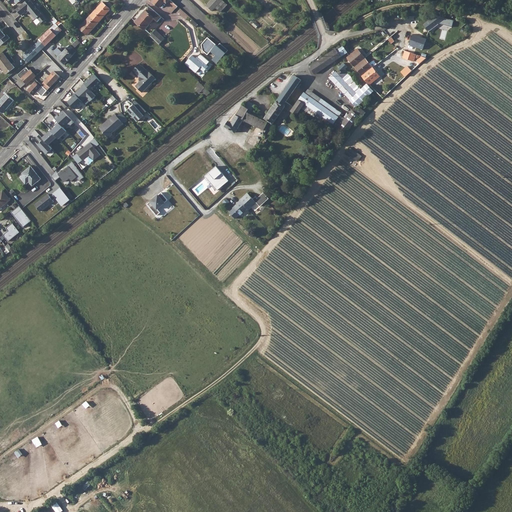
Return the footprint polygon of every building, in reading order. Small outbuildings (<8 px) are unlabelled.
[(29,0),(27,0),(16,9),(21,15),(26,11),(27,13),(29,11),(36,19),(37,18),(40,22),(42,22),(45,20),(29,0)] [(221,0),(211,0),(206,6),(211,11),(215,7),(221,0)] [(220,12),(227,4),(222,0),(221,0),(215,7),(220,12)] [(102,2),(91,15),(99,22),(108,12),(107,11),(109,8),(102,2)] [(149,6),(135,22),(144,30),(153,21),(158,25),(164,19),(149,6)] [(410,8),(409,15),(427,17),(428,11),(410,8)] [(91,15),(79,28),(86,34),(88,31),(89,33),(99,22),(91,15)] [(435,15),(423,24),(428,32),(439,24),(451,27),(454,20),(435,15)] [(51,27),(43,35),(35,42),(42,49),(45,47),(44,46),(45,46),(62,29),(65,32),(67,29),(64,26),(61,23),(60,23),(60,22),(59,21),(58,21),(57,21),(51,27)] [(0,45),(1,46),(10,38),(7,35),(6,36),(0,28),(0,27),(1,27),(0,25),(0,45)] [(156,30),(150,36),(159,44),(165,38),(156,30)] [(70,32),(67,35),(65,37),(75,47),(80,42),(77,39),(72,34),(70,32)] [(426,39),(412,34),(408,45),(422,49),(426,39)] [(217,46),(207,37),(201,44),(203,51),(207,55),(210,52),(214,56),(210,61),(217,66),(229,50),(219,43),(217,46)] [(165,41),(161,46),(165,50),(169,45),(165,41)] [(27,51),(23,55),(29,62),(42,49),(35,42),(35,43),(35,44),(27,51)] [(69,45),(58,57),(65,64),(73,55),(76,51),(69,45)] [(336,50),(340,57),(347,52),(342,46),(336,50)] [(314,74),(340,57),(336,50),(335,48),(309,65),(314,74)] [(346,57),(361,75),(371,67),(368,63),(357,49),(346,57)] [(416,54),(405,50),(403,57),(413,61),(416,54)] [(4,53),(0,55),(0,65),(6,74),(16,68),(4,53)] [(191,56),(185,63),(196,72),(200,67),(204,71),(208,66),(206,65),(209,62),(200,54),(196,59),(191,56)] [(352,109),(336,129),(342,135),(359,116),(361,118),(365,113),(358,106),(373,91),(366,84),(365,86),(363,83),(358,87),(348,74),(348,73),(345,69),(347,67),(343,63),(338,68),(339,70),(337,72),(339,74),(338,75),(335,71),(328,77),(355,106),(352,110),(352,109)] [(139,64),(133,70),(136,73),(135,73),(139,77),(138,78),(138,80),(139,81),(135,86),(142,92),(155,78),(149,72),(148,72),(142,66),(141,66),(139,64)] [(406,77),(413,70),(408,66),(402,72),(406,77)] [(26,67),(18,75),(21,78),(29,71),(26,67)] [(371,67),(361,75),(369,85),(379,76),(371,67)] [(29,71),(21,78),(26,84),(27,85),(35,77),(36,76),(31,70),(29,71)] [(56,70),(42,84),(48,89),(61,76),(56,70)] [(101,81),(95,74),(91,77),(92,77),(89,80),(88,79),(84,83),(92,90),(101,81)] [(294,75),(278,96),(285,101),(300,79),(294,75)] [(21,78),(16,82),(21,88),(26,84),(21,78)] [(35,81),(28,89),(34,95),(41,87),(35,81)] [(204,86),(198,81),(196,84),(197,85),(193,88),(198,92),(204,86)] [(91,101),(96,96),(85,83),(82,86),(82,87),(76,92),(84,101),(87,98),(91,101)] [(307,89),(304,92),(333,112),(335,109),(307,89)] [(292,106),(290,111),(296,115),(303,104),(309,107),(306,111),(330,129),(338,118),(339,119),(342,114),(335,109),(333,112),(304,92),(303,91),(292,106)] [(0,100),(0,109),(3,112),(14,100),(6,93),(0,100)] [(69,101),(76,109),(83,102),(75,94),(73,96),(74,97),(69,101)] [(278,96),(276,100),(283,105),(285,102),(285,101),(278,96)] [(148,109),(136,98),(133,100),(135,103),(129,109),(139,120),(145,114),(144,112),(148,109)] [(283,105),(276,100),(264,118),(273,124),(284,107),(285,106),(283,105)] [(285,102),(283,105),(285,106),(284,107),(290,111),(292,106),(285,102)] [(241,105),(235,114),(243,118),(242,119),(256,126),(246,143),(255,148),(265,131),(263,130),(266,125),(267,122),(254,116),(249,113),(246,112),(248,109),(244,107),(241,105)] [(58,114),(55,117),(60,123),(64,127),(68,124),(70,126),(75,122),(64,109),(60,112),(62,114),(60,116),(58,114)] [(115,113),(100,127),(108,136),(109,136),(111,136),(113,134),(113,132),(124,122),(115,113)] [(225,127),(235,133),(242,119),(243,118),(235,114),(231,122),(228,121),(225,127)] [(60,123),(52,131),(58,137),(59,139),(68,131),(64,127),(60,123)] [(51,130),(43,137),(50,145),(58,137),(52,131),(51,130)] [(40,135),(37,138),(41,142),(39,144),(47,153),(53,148),(50,145),(43,137),(40,135)] [(91,142),(73,156),(78,164),(90,155),(94,160),(100,154),(91,142)] [(349,148),(345,152),(357,161),(361,157),(349,148)] [(56,170),(51,176),(55,181),(61,177),(65,182),(70,178),(72,181),(77,177),(80,180),(85,177),(72,161),(68,165),(69,166),(59,174),(56,170)] [(239,167),(252,181),(257,177),(244,162),(239,167)] [(41,179),(31,166),(23,173),(24,174),(21,177),(26,184),(29,181),(32,185),(41,179)] [(228,181),(216,166),(204,176),(217,190),(228,181)] [(60,187),(53,194),(62,206),(66,202),(70,199),(60,187)] [(3,191),(0,192),(0,207),(10,200),(3,191)] [(155,197),(146,205),(155,216),(159,213),(156,209),(166,200),(160,193),(157,195),(157,196),(156,197),(155,197)] [(49,194),(36,204),(41,211),(54,201),(49,194)] [(239,203),(232,209),(239,217),(246,210),(247,212),(256,204),(252,200),(247,194),(238,202),(239,203)] [(252,200),(256,204),(259,208),(268,200),(262,194),(256,199),(255,198),(252,200)] [(20,206),(13,212),(24,226),(31,221),(20,206)] [(20,232),(13,222),(6,228),(8,231),(3,235),(8,241),(20,232)]
